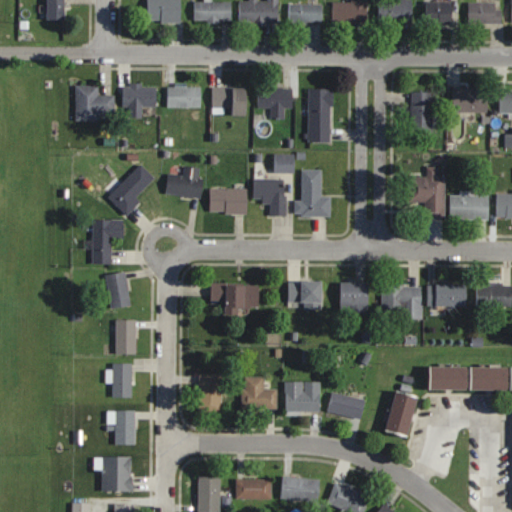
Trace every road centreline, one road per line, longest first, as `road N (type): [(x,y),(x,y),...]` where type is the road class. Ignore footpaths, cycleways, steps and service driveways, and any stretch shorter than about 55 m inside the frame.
road 1 (residential): [(511,54),(0,51)]
road 2 (residential): [(180,256),(204,246),(511,248)]
road 3 (residential): [(451,511),(386,465),(325,445),(170,439)]
road 4 (residential): [(180,256),(169,279),(169,511)]
road 5 (residential): [(486,511),(488,417),(453,412),(439,419),(414,481)]
road 6 (residential): [(362,55),(360,247)]
road 7 (residential): [(382,247),(381,55)]
